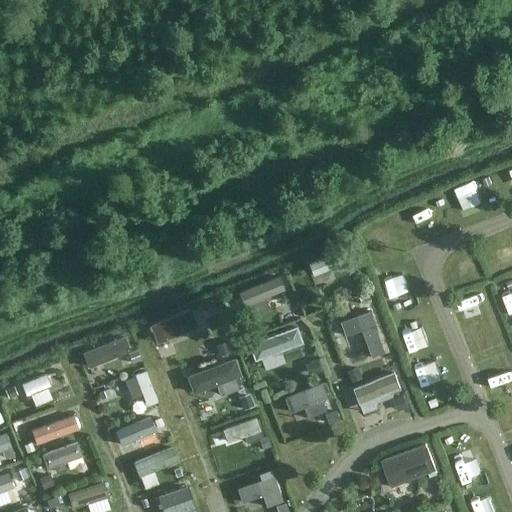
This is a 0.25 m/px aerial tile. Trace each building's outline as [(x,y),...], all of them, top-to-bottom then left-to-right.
[(511,164),(500,170),(504,181),(511,177),(511,164)] [(489,176),(481,179),(484,186),(491,183),(489,176)] [(456,186),(463,206),(484,198),(477,178),(456,186)] [(417,203),(422,223),(441,218),(436,198),(417,203)] [(392,218),(377,226),(386,247),(402,240),(392,218)] [(457,261),(467,281),(486,272),(477,252),(457,261)] [(387,297),(410,289),(404,273),(381,282),(387,297)] [(280,276),(239,290),(248,316),(270,308),(266,296),(285,289),(280,276)] [(346,288),(335,292),(338,302),(350,298),(346,288)] [(462,296),(466,307),(488,300),(485,289),(462,296)] [(401,302),(393,306),(396,312),(403,309),(401,302)] [(192,308),(154,320),(161,343),(199,331),(192,308)] [(371,311),(341,321),(346,336),(361,330),(371,357),(386,352),(385,350),(371,311)] [(404,341),(427,335),(421,312),(398,318),(404,341)] [(253,334),(250,325),(238,329),(241,338),(253,334)] [(252,342),(259,359),(303,343),(297,325),(252,342)] [(485,358),(505,351),(500,335),(480,341),(485,358)] [(219,358),(234,352),(230,341),(215,348),(219,358)] [(139,350),(130,354),(133,363),(142,360),(139,350)] [(187,372),(194,392),(210,386),(213,396),(238,386),(234,376),(243,373),(236,354),(187,372)] [(416,366),(422,386),(445,379),(439,360),(416,366)] [(511,361),(490,370),(495,381),(511,374),(511,361)] [(61,362),(32,373),(36,384),(65,373),(61,362)] [(310,377),(322,372),(318,362),(307,366),(310,377)] [(361,378),(358,369),(349,373),(352,381),(361,378)] [(398,369),(352,386),(358,402),(404,385),(398,369)] [(157,402),(145,372),(123,381),(131,401),(142,397),(146,407),(157,402)] [(327,379),(287,394),(293,410),(333,394),(327,379)] [(16,386),(6,390),(9,399),(19,395),(16,386)] [(108,390),(99,393),(101,400),(110,396),(108,390)] [(403,398),(395,401),(399,412),(407,409),(403,398)] [(253,407),(249,399),(241,403),(244,410),(253,407)] [(435,399),(428,403),(431,409),(438,406),(435,399)] [(34,431),(61,421),(56,408),(29,418),(34,431)] [(336,413),(326,416),(329,424),(339,421),(336,413)] [(160,414),(150,418),(155,429),(165,425),(160,414)] [(256,418),(223,430),(228,443),(246,436),(249,443),(263,438),(260,431),(261,431),(256,418)] [(0,440),(0,452),(18,445),(14,436),(0,440)] [(266,437),(259,440),(262,450),(270,447),(266,437)] [(31,442),(25,445),(28,452),(34,450),(31,442)] [(77,443),(42,455),(47,469),(54,466),(56,472),(64,469),(62,463),(79,457),(81,455),(77,443)] [(422,445),(382,461),(393,488),(432,472),(422,445)] [(12,448),(7,450),(10,458),(15,456),(12,448)] [(462,490),(483,481),(471,456),(451,465),(462,490)] [(0,483),(10,479),(5,467),(0,469),(0,483)] [(14,471),(18,481),(27,477),(23,467),(14,471)] [(180,468),(174,470),(176,476),(182,474),(180,468)] [(260,480),(237,488),(242,501),(263,494),(267,506),(282,500),(271,469),(258,474),(260,480)] [(49,476),(40,479),(44,489),(53,486),(49,476)] [(187,488),(156,498),(160,511),(188,511),(195,510),(194,507),(190,497),(187,488)] [(61,498),(51,502),(54,511),(65,508),(61,498)] [(287,511),(284,503),(276,506),(278,511),(287,511)]
